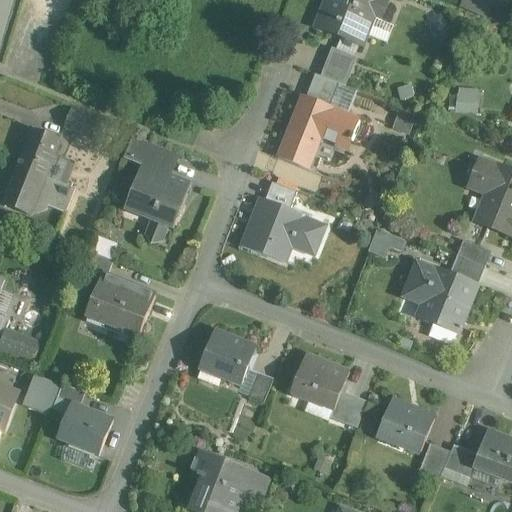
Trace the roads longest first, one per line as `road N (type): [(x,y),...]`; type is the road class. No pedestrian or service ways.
road 1 (residential): [(198,284),(500,403)]
road 2 (residential): [(108,511),(198,284)]
road 3 (residential): [(198,284),(281,64)]
